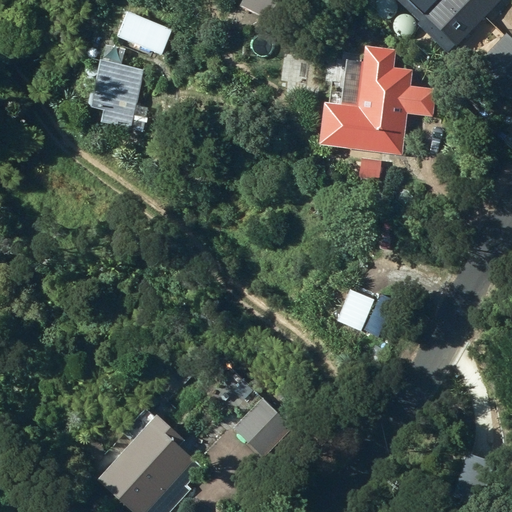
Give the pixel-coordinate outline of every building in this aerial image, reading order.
[(282,0),(240,0),(235,14),(269,29),(282,0)] [(460,46),(489,15),(494,21),(504,11),(498,5),(503,0),(442,0),(428,15),(460,46)] [(120,36),(164,56),(175,30),(131,11),(120,36)] [(511,48),(501,40),(472,77),(511,109),(511,48)] [(103,122),(146,132),(151,108),(138,106),(146,70),(124,65),(128,49),(109,45),(105,60),(103,60),(92,107),(106,110),(103,122)] [(322,144),(404,155),(416,69),(395,67),(398,49),(369,45),(361,107),(328,102),(322,144)] [(433,123),(426,142),(445,148),(451,129),(433,123)] [(352,289),(340,321),(365,331),(378,299),(352,289)] [(175,373),(185,383),(195,375),(184,363),(175,373)] [(264,457),(294,426),(299,432),(314,416),(294,397),(278,413),(265,399),(236,428),(264,457)] [(135,511),(149,511),(196,459),(182,446),(188,439),(160,414),(101,481),(135,511)] [(482,511),(497,466),(467,456),(451,504),(474,511),(482,511)]
